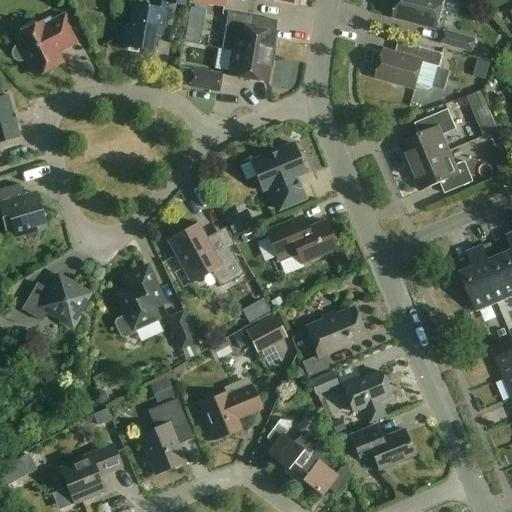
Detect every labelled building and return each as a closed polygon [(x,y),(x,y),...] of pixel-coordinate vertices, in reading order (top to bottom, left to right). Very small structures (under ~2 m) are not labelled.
[(398,0),(394,16),(412,22),(412,24),(437,31),(445,0),(398,0)] [(165,12),(134,6),(131,24),(124,30),(121,47),(152,52),(154,36),(161,37),(165,12)] [(232,52),(273,59),(274,49),(273,49),(276,34),(251,30),(253,18),(227,14),(223,36),(234,38),(232,52)] [(78,43),(64,15),(50,22),(49,20),(42,23),(42,22),(13,37),(17,46),(16,47),(14,47),(13,48),(12,50),(12,51),(12,52),(11,54),(12,56),(13,58),(14,59),(15,60),(16,61),(17,61),(19,61),(21,61),(23,61),(24,60),(28,67),(32,65),(38,77),(63,65),(58,54),(78,43)] [(483,42),(445,30),(441,44),(479,55),(483,42)] [(443,56),(420,49),(416,62),(384,53),(377,78),(416,89),(423,64),(439,69),(443,56)] [(273,59),(232,52),(227,77),(267,84),(270,69),(271,70),(273,59)] [(223,74),(192,68),(189,87),(219,93),(223,74)] [(0,143),(19,138),(7,97),(0,99),(0,157),(1,158),(0,155),(0,143)] [(401,144),(411,168),(448,153),(442,137),(456,131),(448,111),(415,125),(420,136),(401,144)] [(305,175),(293,145),(250,163),(262,192),(270,189),(279,211),(305,201),(296,178),(305,175)] [(455,168),(448,153),(411,168),(421,193),(440,184),(445,195),(473,183),(465,164),(455,168)] [(23,198),(19,186),(0,191),(0,213),(6,233),(12,231),(15,238),(23,236),(33,241),(38,232),(45,229),(35,195),(23,198)] [(254,223),(247,210),(226,221),(233,234),(254,223)] [(300,232),(294,220),(265,232),(278,264),(297,256),(301,266),(337,251),(325,222),(300,232)] [(215,256),(197,224),(167,241),(191,285),(212,273),(220,289),(244,275),(229,248),(215,256)] [(511,284),(511,235),(507,238),(511,250),(511,252),(501,257),(511,284)] [(475,251),(497,304),(511,297),(511,284),(501,257),(489,262),(483,248),(475,251)] [(477,312),(497,304),(475,251),(467,255),(473,269),(461,274),(477,312)] [(164,304),(147,268),(122,279),(127,290),(116,295),(126,317),(116,321),(115,325),(121,338),(124,339),(134,334),(133,331),(158,320),(153,309),(164,304)] [(90,295),(58,277),(49,292),(37,285),(22,311),(42,322),(47,313),(61,321),(60,323),(72,330),(79,318),(77,317),(90,295)] [(365,338),(354,310),(337,317),(335,313),(321,318),(323,323),(306,330),(317,357),(302,364),(308,378),(330,368),(325,355),(365,338)] [(202,352),(183,311),(167,318),(186,360),(202,352)] [(286,338),(274,316),(246,331),(258,353),(286,338)] [(279,368),(287,365),(279,344),(271,347),(279,368)] [(511,353),(497,360),(505,380),(511,377),(511,353)] [(390,398),(380,372),(359,381),(358,378),(342,385),(353,414),(364,409),(370,423),(385,417),(379,403),(390,398)] [(118,389),(113,373),(92,380),(97,396),(118,389)] [(338,387),(333,374),(310,383),(316,396),(338,387)] [(261,410),(251,387),(227,397),(226,394),(200,405),(215,441),(240,430),(235,418),(243,415),(244,417),(261,410)] [(186,424),(176,401),(148,412),(156,430),(139,437),(155,476),(184,464),(171,431),(186,424)] [(505,409),(489,418),(495,428),(511,419),(505,409)] [(286,475),(292,479),(316,448),(302,437),(292,443),(283,437),(289,429),(291,423),(279,421),(266,439),(276,447),(269,456),(288,470),(286,475)] [(381,440),(375,426),(350,437),(359,460),(372,455),(379,472),(414,457),(403,431),(381,440)] [(122,468),(113,446),(83,458),(84,460),(60,470),(75,505),(104,493),(98,478),(122,468)] [(330,458),(316,448),(292,479),(298,484),(302,481),(321,495),(328,485),(338,493),(350,477),(345,466),(342,467),(335,476),(327,470),(330,458)] [(64,493),(53,498),(59,511),(66,511),(71,510),(64,493)]
